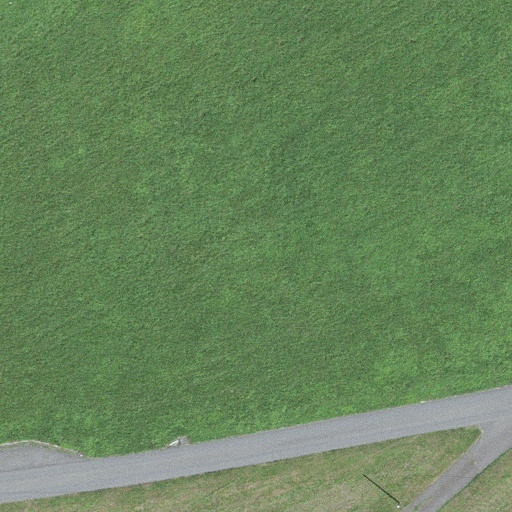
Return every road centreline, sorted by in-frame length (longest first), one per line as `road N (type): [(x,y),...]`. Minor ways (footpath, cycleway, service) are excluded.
road 1 (unclassified): [(0,473),(511,401)]
road 2 (track): [(385,511),(511,424)]
